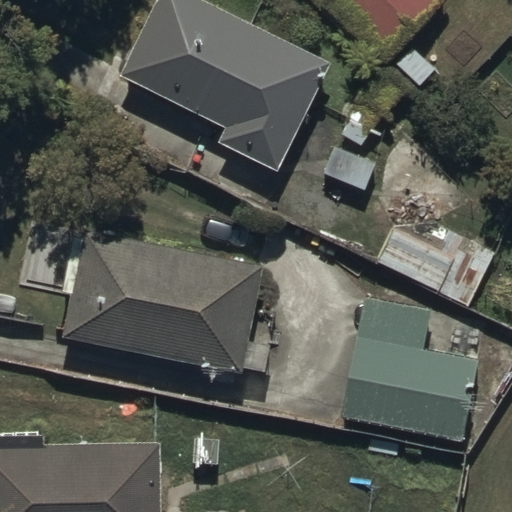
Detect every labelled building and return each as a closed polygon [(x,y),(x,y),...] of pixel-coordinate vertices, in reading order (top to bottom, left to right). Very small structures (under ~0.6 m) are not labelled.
[(334,66),(204,0),(155,0),(118,74),(227,129),(221,141),(280,171),(334,66)] [(324,0),(385,60),(389,56),(421,87),(438,71),(409,43),(451,0),(324,0)] [(266,266),(88,227),(86,237),(72,234),(59,292),(75,295),(66,337),(244,376),(246,369),(270,374),(276,347),(250,341),(266,266)] [(433,310),(364,298),(343,418),(464,439),(478,362),(426,352),(433,310)] [(163,511),(162,445),(0,448),(0,511),(163,511)]
